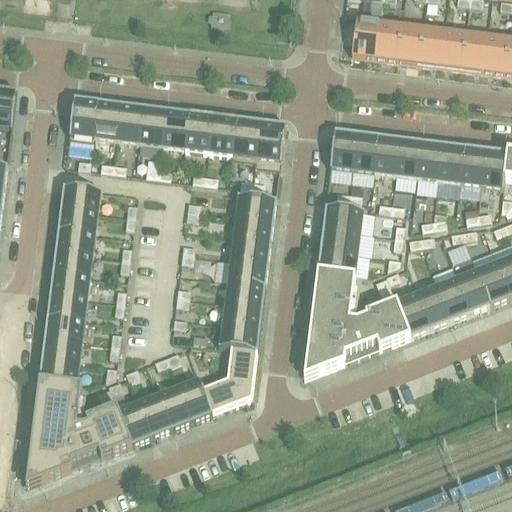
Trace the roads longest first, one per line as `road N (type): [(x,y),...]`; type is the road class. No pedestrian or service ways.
road 1 (residential): [(287,419),(276,385),(310,115)]
road 2 (residential): [(48,82),(310,115)]
road 3 (residential): [(314,79),(52,50)]
road 4 (residential): [(287,419),(52,511)]
road 5 (residential): [(287,419),(511,330)]
road 6 (residential): [(19,302),(48,82)]
road 7 (residential): [(310,115),(511,138)]
road 8 (residential): [(511,105),(314,79)]
road 9 (residential): [(19,302),(0,456)]
